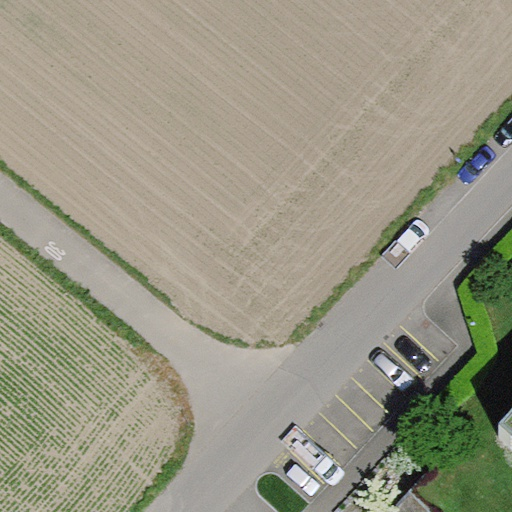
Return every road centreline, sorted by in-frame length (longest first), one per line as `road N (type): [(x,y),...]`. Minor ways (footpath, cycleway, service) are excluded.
road 1 (residential): [(276,421),(0,196)]
road 2 (residential): [(511,165),(276,421)]
road 3 (residential): [(276,421),(192,511)]
